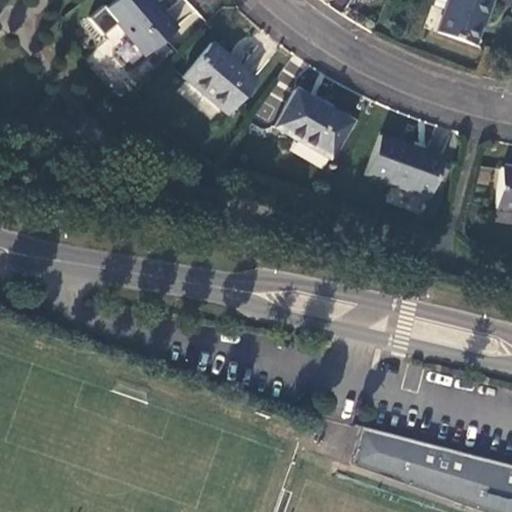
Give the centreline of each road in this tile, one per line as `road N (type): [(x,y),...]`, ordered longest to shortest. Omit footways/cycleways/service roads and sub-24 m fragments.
road 1 (tertiary): [(511,353),(0,252)]
road 2 (residential): [(277,0),(373,63),(429,88),(511,109)]
